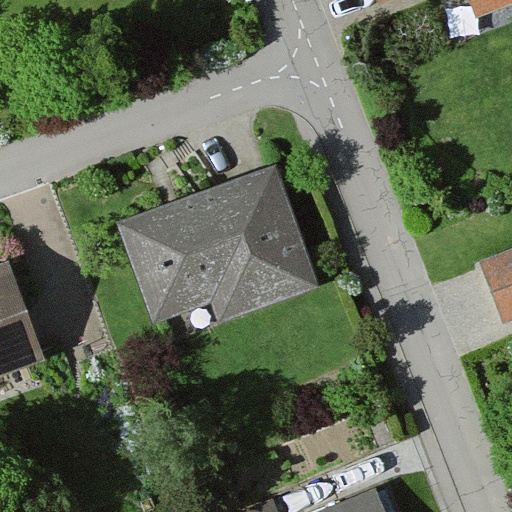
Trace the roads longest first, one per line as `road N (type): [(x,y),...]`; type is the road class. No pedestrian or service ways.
road 1 (residential): [(490,511),(315,61)]
road 2 (residential): [(0,176),(315,61)]
